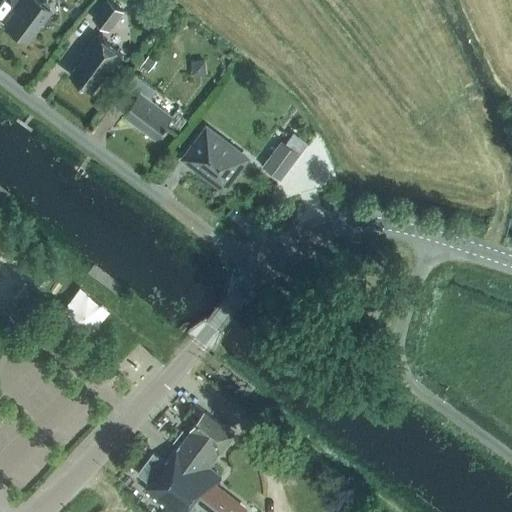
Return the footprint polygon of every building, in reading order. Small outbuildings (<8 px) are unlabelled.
[(40,2),(37,0),(10,0),(11,8),(14,11),(5,24),(26,40),(33,31),(32,25),(50,22),(47,0),(40,2)] [(109,29),(123,9),(110,0),(105,0),(93,16),(109,29)] [(104,77),(122,54),(96,34),(78,58),(80,59),(70,73),(92,89),(102,76),(104,77)] [(147,69),(155,59),(147,54),(140,64),(147,69)] [(156,89),(154,87),(159,80),(149,72),(143,79),(135,73),(119,96),(130,104),(124,112),(156,136),(171,115),(149,98),(156,89)] [(201,133),(183,157),(224,188),(242,164),(235,158),(240,151),(213,131),(208,138),(201,133)] [(280,140),(262,165),(280,178),(298,153),(280,140)] [(244,511),(248,507),(216,482),(220,476),(208,467),(234,433),(204,411),(191,428),(191,429),(166,463),(153,453),(138,472),(150,481),(145,488),(176,511),(244,511)]
